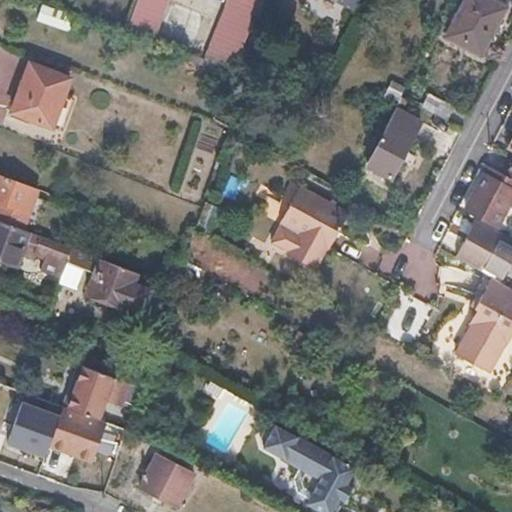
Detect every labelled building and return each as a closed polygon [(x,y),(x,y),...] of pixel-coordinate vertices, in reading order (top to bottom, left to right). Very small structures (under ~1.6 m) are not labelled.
[(80,11),(49,0),(41,0),(37,15),(74,28),(80,11)] [(132,0),(123,27),(151,38),(166,0),(132,0)] [(257,0),(225,0),(202,57),(229,67),(257,0)] [(337,0),(353,8),(357,0),(337,0)] [(506,7),(493,0),(467,0),(449,36),(482,53),(494,30),(506,7)] [(70,75),(30,59),(12,105),(53,121),(70,75)] [(455,105),(430,92),(422,107),(447,120),(455,105)] [(385,127),(390,129),(371,165),(396,180),(412,150),(427,121),(397,104),(385,127)] [(511,175),(507,173),(491,164),(480,186),(469,207),(498,223),(511,196),(511,175)] [(343,208),(296,180),(275,216),(276,217),(266,235),(282,245),(280,247),(309,264),(321,244),(323,245),(333,227),(343,208)] [(31,202),(0,190),(0,221),(21,229),(31,202)] [(511,236),(506,233),(476,217),(466,236),(456,255),(485,271),(488,267),(505,277),(510,268),(511,269),(511,236)] [(21,229),(0,221),(0,263),(13,269),(18,257),(29,261),(31,256),(64,268),(71,249),(21,229)] [(81,271),(92,275),(85,294),(138,314),(148,290),(130,283),(134,272),(71,249),(64,268),(59,283),(74,289),(81,271)] [(180,259),(168,255),(159,282),(171,287),(179,261),(180,259)] [(487,371),(504,343),(506,344),(511,334),(511,286),(492,276),(482,292),(474,306),(477,308),(468,323),(471,325),(455,352),(487,371)] [(115,378),(86,367),(78,389),(107,400),(115,378)] [(3,385),(0,392),(0,415),(116,459),(117,453),(124,430),(100,421),(70,410),(3,385)] [(107,400),(78,389),(70,410),(100,421),(107,400)] [(350,466),(270,423),(260,426),(256,435),(259,445),(295,465),(288,477),(293,491),(305,497),(303,501),(323,511),(325,511),(336,494),(331,492),(337,482),(341,484),(350,466)] [(125,429),(124,430),(117,453),(135,462),(146,440),(125,429)] [(191,479),(155,460),(142,486),(178,505),(191,479)] [(348,487),(341,484),(337,482),(331,492),(336,494),(342,498),(348,487)]
